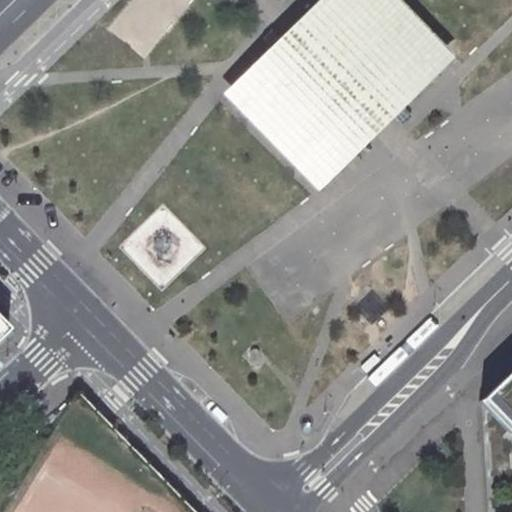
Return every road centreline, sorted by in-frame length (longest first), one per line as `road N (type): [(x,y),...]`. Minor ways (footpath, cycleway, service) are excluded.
road 1 (unclassified): [(511,278),(279,511)]
road 2 (tertiary): [(272,511),(84,319)]
road 3 (tertiary): [(84,319),(0,231)]
